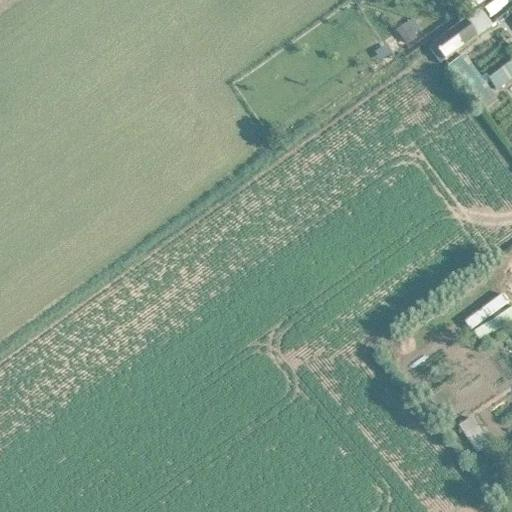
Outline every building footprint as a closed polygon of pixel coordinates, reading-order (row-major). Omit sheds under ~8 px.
[(457,0),(467,9),(476,0),(457,0)] [(481,12),(429,51),(441,66),(492,28),(481,12)] [(397,33),(407,48),(417,41),(407,26),(397,33)] [(391,42),(387,45),(388,46),(392,52),(396,49),(402,45),(398,38),(391,42)] [(375,52),(384,64),(392,58),(384,46),(375,52)] [(498,47),(473,64),(496,94),(511,81),(511,56),(507,60),(498,47)] [(465,57),(449,68),(480,111),(496,100),(465,57)] [(511,354),(502,355),(501,393),(511,393),(511,354)] [(475,469),(488,460),(470,432),(457,441),(475,469)]
